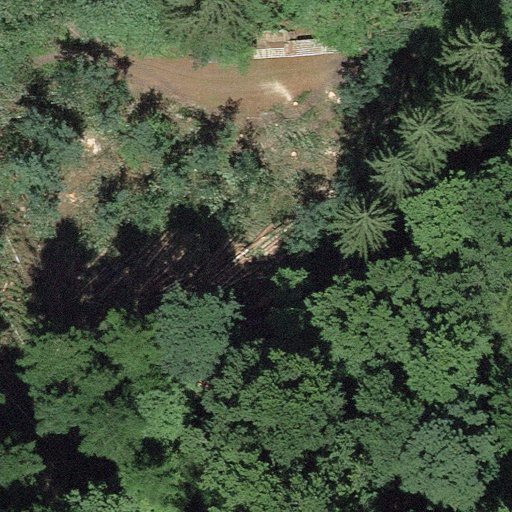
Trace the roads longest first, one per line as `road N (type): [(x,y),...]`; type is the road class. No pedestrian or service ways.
road 1 (track): [(511,53),(263,102),(120,76),(34,0)]
road 2 (track): [(221,511),(511,116)]
